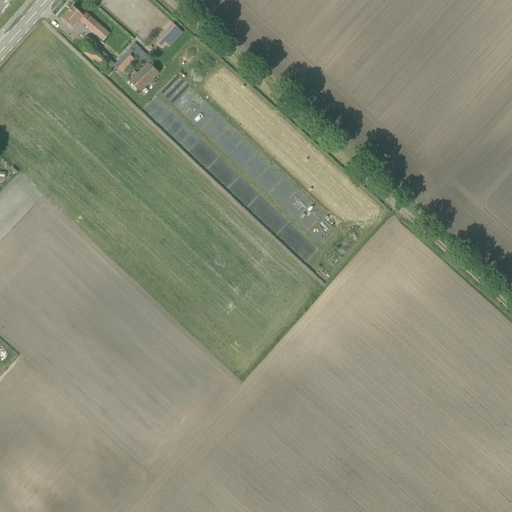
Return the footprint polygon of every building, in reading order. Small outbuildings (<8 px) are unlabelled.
[(62,19),(73,28),(80,20),(91,31),(98,23),(85,12),(82,15),(73,6),(62,19)] [(174,25),(165,34),(173,42),(182,33),(174,25)] [(110,58),(91,41),(82,52),(101,68),(100,69),(106,74),(113,66),(123,75),(133,64),(139,57),(143,60),(146,63),(151,58),(147,55),(134,43),(116,63),(116,64),(109,59),(110,58)] [(141,91),(154,78),(159,73),(148,62),(137,73),(131,79),(129,81),(140,92),(141,91)] [(276,170),(234,130),(200,129),(231,158),(231,156),(226,151),(230,146),(237,153),(231,158),(251,159),(254,156),(254,160),(253,160),(253,168),(262,168),(259,172),(270,172),(270,177),(282,177),(276,171),(276,170)] [(324,218),(325,217),(300,194),(294,200),(298,204),(295,207),(306,217),(300,224),(321,242),(334,227),(324,218)]
